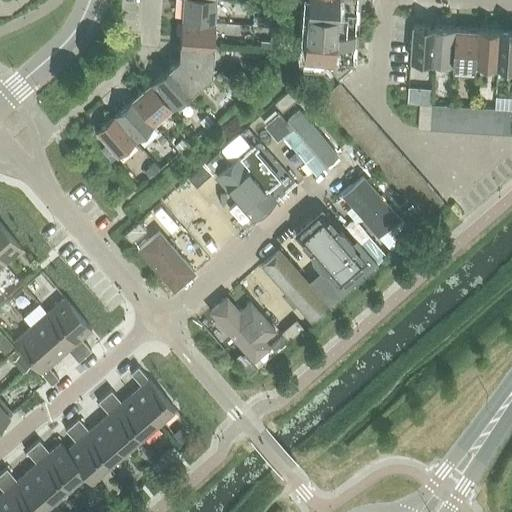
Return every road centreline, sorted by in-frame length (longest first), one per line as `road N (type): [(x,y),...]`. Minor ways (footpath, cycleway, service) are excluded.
road 1 (residential): [(156,324),(344,164)]
road 2 (residential): [(156,324),(0,133)]
road 3 (residential): [(0,453),(156,324)]
road 4 (secondary): [(511,387),(407,511)]
road 5 (tertiary): [(0,102),(70,42),(92,0)]
